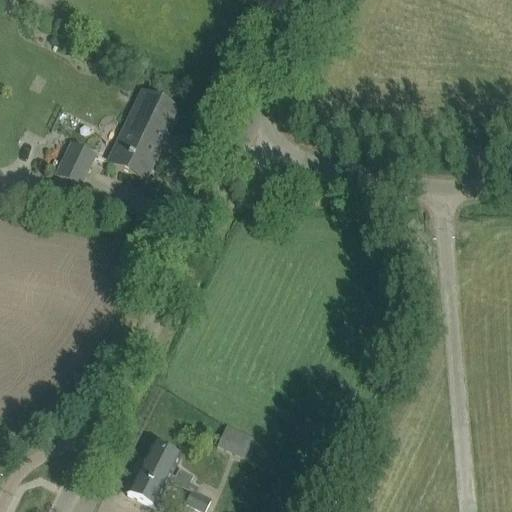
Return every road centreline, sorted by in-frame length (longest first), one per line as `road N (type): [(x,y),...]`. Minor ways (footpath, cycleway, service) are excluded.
road 1 (unclassified): [(60,511),(247,135)]
road 2 (track): [(442,188),(467,511)]
road 3 (unclassified): [(511,191),(353,182),(247,135)]
road 4 (unclassified): [(247,135),(316,0)]
